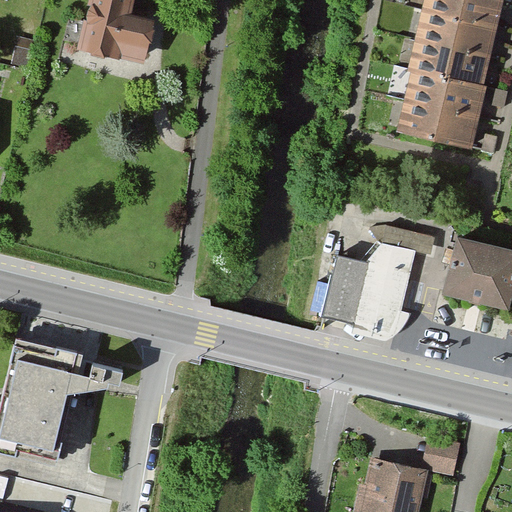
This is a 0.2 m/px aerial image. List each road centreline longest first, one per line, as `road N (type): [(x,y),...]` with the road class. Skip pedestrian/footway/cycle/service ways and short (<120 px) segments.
road 1 (residential): [(222,0),(177,326)]
road 2 (residential): [(160,322),(129,511)]
road 3 (secondary): [(338,367),(511,406)]
road 4 (secondary): [(177,326),(338,367)]
road 5 (secondary): [(0,283),(160,322)]
road 6 (residential): [(338,367),(312,511)]
